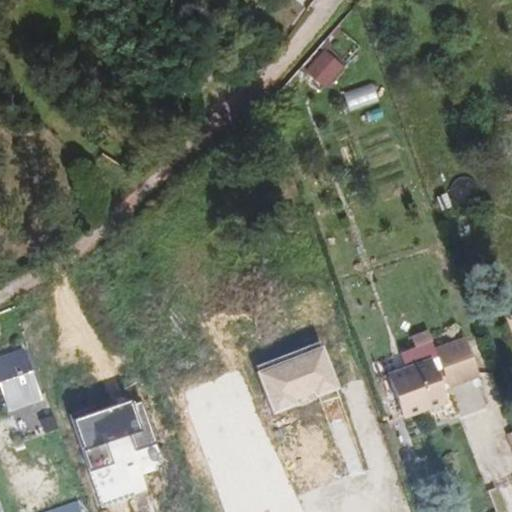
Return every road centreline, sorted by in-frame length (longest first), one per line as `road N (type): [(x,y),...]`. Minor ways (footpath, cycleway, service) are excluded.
road 1 (residential): [(122,205),(258,81),(327,0)]
road 2 (residential): [(122,205),(73,252),(0,293)]
